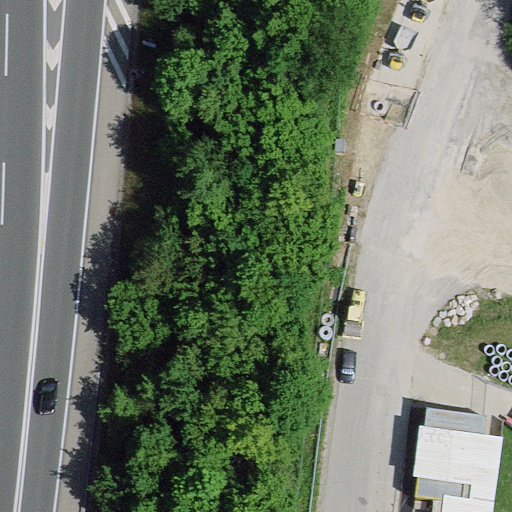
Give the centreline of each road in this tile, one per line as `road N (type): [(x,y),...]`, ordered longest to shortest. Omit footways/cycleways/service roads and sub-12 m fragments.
road 1 (motorway): [(31,511),(85,0)]
road 2 (residential): [(435,2),(395,78),(382,162),(395,198),(422,231),(511,273)]
road 3 (motorway): [(0,315),(10,0)]
road 4 (residential): [(511,202),(477,173),(454,138),(439,98),(435,2)]
